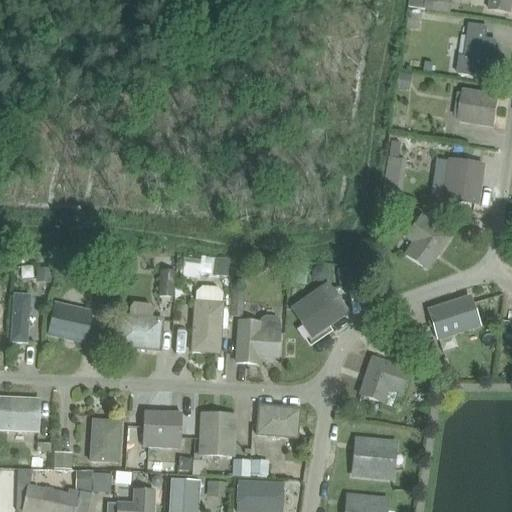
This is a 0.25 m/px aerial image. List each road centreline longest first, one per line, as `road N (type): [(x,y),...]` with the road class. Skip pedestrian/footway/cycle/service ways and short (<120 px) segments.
road 1 (residential): [(0,381),(325,401)]
road 2 (residential): [(325,401),(344,352),(375,323),(496,270)]
